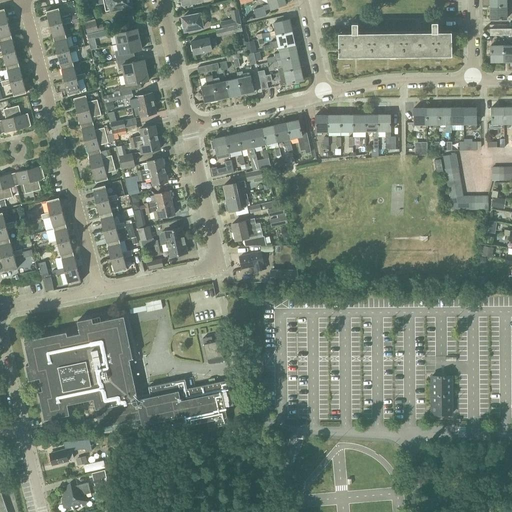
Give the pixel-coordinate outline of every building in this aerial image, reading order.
[(111,10),(115,9),(115,10),(116,11),(120,10),(121,8),(131,6),(131,4),(133,3),(131,0),(88,0),(90,6),(109,2),(111,10)] [(286,5),(286,4),(284,0),(267,0),(269,4),(263,6),(253,10),(256,19),(266,15),(265,11),(270,9),(271,10),(286,5)] [(490,19),(490,24),(506,24),(506,19),(506,7),(490,7),(490,19)] [(62,22),(62,20),(59,8),(46,11),(50,26),(62,22)] [(0,24),(8,23),(4,9),(0,9),(0,24)] [(222,30),(241,25),(238,11),(230,12),(232,21),(220,24),(222,30)] [(183,23),(182,24),(183,29),(185,29),(185,31),(202,27),(199,14),(182,18),(183,23)] [(269,24),(273,23),(273,24),(274,24),(276,35),(292,32),(289,20),(290,20),(289,19),(284,21),(283,15),(268,19),(269,24)] [(62,22),(50,26),(54,39),(66,36),(63,25),(67,24),(66,19),(62,20),(62,22)] [(84,24),(87,34),(104,30),(102,25),(96,26),(95,21),(84,24)] [(339,56),(339,57),(451,55),(451,45),(452,45),(452,41),(451,41),(451,31),(438,31),(438,22),(432,22),(432,32),(416,32),(358,33),(358,23),(352,23),(352,33),(338,33),(339,48),(338,48),(338,51),(339,51),(339,56)] [(0,39),(12,37),(8,23),(0,24),(0,39)] [(241,25),(222,30),(215,31),(217,37),(242,31),(241,25)] [(117,44),(139,39),(137,29),(115,34),(117,44)] [(102,31),(87,34),(86,35),(88,40),(103,37),(102,31)] [(292,32),(276,35),(279,47),(294,44),(292,32)] [(66,36),(54,39),(57,53),(70,50),(69,48),(66,36)] [(15,51),(12,37),(0,39),(0,42),(2,51),(0,52),(0,57),(4,57),(3,54),(15,51)] [(209,38),(191,42),(194,54),(212,50),(211,47),(217,46),(215,39),(209,40),(209,38)] [(141,49),(139,39),(117,44),(119,54),(115,55),(116,61),(132,57),(130,52),(141,49)] [(294,44),(279,47),(282,59),(297,56),(294,44)] [(511,45),(503,46),(503,62),(511,61),(511,45)] [(491,62),(503,62),(503,46),(491,46),(490,46),(490,62),(491,62)] [(70,50),(57,53),(61,67),(73,64),(70,53),(75,52),(73,47),(69,48),(70,50)] [(4,57),(7,68),(19,65),(15,51),(3,54),(4,57)] [(253,53),(248,54),(250,65),(256,63),(253,53)] [(297,56),(282,59),(284,71),(300,68),(297,56)] [(133,63),(132,57),(116,61),(118,66),(122,65),(124,75),(146,70),(144,60),(133,63)] [(76,75),(73,64),(61,67),(65,81),(77,78),(76,75)] [(213,71),(212,64),(197,68),(198,74),(213,71)] [(23,79),(19,65),(7,68),(10,79),(5,80),(7,85),(11,84),(10,82),(23,79)] [(300,68),(284,71),(287,83),(287,84),(303,81),(303,80),(302,80),(300,68)] [(148,81),(146,70),(124,75),(126,86),(118,87),(119,93),(137,89),(136,84),(136,83),(148,81)] [(237,73),(238,79),(241,94),(253,91),(253,92),(254,92),(249,72),(243,74),(242,71),(237,73)] [(77,78),(65,81),(68,96),(81,92),(78,81),(82,79),(81,74),(76,75),(77,78)] [(205,102),(217,99),(212,79),(212,75),(205,77),(207,86),(201,87),(205,103),(205,102)] [(271,75),(265,76),(259,77),(262,90),(268,88),(267,82),(272,81),(271,75)] [(219,78),(212,79),(217,99),(229,97),(226,81),(220,83),(219,78)] [(14,96),(26,93),(23,79),(10,82),(11,84),(14,96)] [(238,79),(226,81),(229,97),(241,94),(238,79)] [(132,108),(153,103),(151,93),(136,97),(136,98),(130,100),(132,108)] [(73,99),(77,113),(99,108),(97,100),(87,102),(86,96),(73,99)] [(114,109),(112,102),(105,103),(107,111),(114,109)] [(132,108),(133,116),(134,118),(156,113),(153,103),(132,108)] [(18,106),(11,108),(17,130),(31,126),(28,113),(21,115),(18,106)] [(504,124),(504,108),(492,108),(492,107),(491,107),(491,124),(492,124),(504,124)] [(0,122),(3,133),(17,130),(11,108),(3,110),(6,119),(0,120),(0,122)] [(81,127),(93,124),(91,117),(101,115),(99,108),(77,113),(81,127)] [(414,125),(426,124),(426,109),(414,109),(414,108),(413,108),(414,125)] [(426,124),(438,124),(438,108),(426,109),(426,124)] [(451,124),(451,108),(438,108),(438,124),(451,124)] [(451,108),(451,124),(459,124),(459,130),(463,130),(463,124),(463,108),(451,108)] [(463,108),(463,124),(471,124),(471,130),(476,130),(476,108),(475,108),(463,108)] [(353,116),(353,131),(365,131),(365,115),(353,116)] [(378,137),(378,131),(378,115),(365,115),(365,131),(373,131),(373,137),(373,146),(371,146),(372,157),(378,157),(378,145),(378,137)] [(378,115),(378,131),(386,131),(386,133),(391,133),(390,115),(378,115)] [(316,132),(328,132),(328,116),(316,116),(315,116),(315,132),(316,132)] [(328,132),(340,132),(340,116),(328,116),(328,132)] [(340,132),(353,131),(353,116),(340,116),(340,132)] [(123,120),(110,123),(112,130),(125,127),(123,120)] [(286,123),(290,139),(301,136),(302,137),(298,120),(298,121),(286,123)] [(277,141),(290,139),(286,123),(274,126),(277,141)] [(81,127),(84,141),(106,135),(104,128),(95,130),(93,124),(81,127)] [(137,142),(157,137),(154,126),(140,129),(141,136),(136,137),(137,142)] [(262,129),(265,144),(277,141),(274,126),(262,129)] [(125,128),(112,131),(114,139),(117,139),(116,136),(126,134),(125,128)] [(253,147),(265,144),(262,129),(250,131),(253,147)] [(254,153),(253,147),(250,131),(238,134),(241,150),(246,148),(248,155),(249,155),(252,171),(259,170),(255,154),(255,153),(254,153)] [(238,134),(225,137),(229,152),(241,150),(238,134)] [(108,143),(106,135),(84,141),(88,155),(100,152),(99,145),(108,143)] [(137,142),(138,147),(140,146),(141,153),(160,149),(157,137),(137,142)] [(230,156),(229,152),(225,137),(214,139),(213,139),(213,140),(211,141),(213,150),(215,149),(217,155),(217,159),(230,156)] [(395,137),(386,137),(386,145),(391,145),(391,149),(396,149),(395,137)] [(308,141),(299,143),(300,151),(305,150),(306,154),(311,153),(308,141)] [(422,148),(416,149),(415,149),(415,156),(427,156),(427,143),(422,143),(422,148)] [(88,155),(92,169),(114,163),(112,155),(102,158),(100,152),(88,155)] [(120,163),(133,160),(132,154),(119,156),(120,163)] [(442,157),(443,163),(456,161),(455,155),(442,157)] [(145,169),(143,170),(144,175),(150,173),(164,170),(162,158),(147,162),(147,163),(144,164),(145,169)] [(133,160),(120,163),(122,169),(134,166),(133,160)] [(440,160),(434,161),(436,172),(442,171),(440,160)] [(226,167),(220,169),(221,175),(233,172),(231,161),(224,162),(226,167)] [(443,163),(444,169),(457,167),(456,161),(443,163)] [(114,163),(92,169),(95,183),(108,180),(106,173),(116,171),(114,163)] [(41,166),(27,170),(33,192),(40,190),(38,180),(45,178),(41,166)] [(458,173),(457,167),(444,169),(446,175),(458,173)] [(261,169),(259,170),(252,171),(245,172),(247,181),(253,180),(253,179),(263,177),(261,169)] [(27,170),(13,173),(16,186),(23,184),(25,194),(33,192),(27,170)] [(167,182),(164,170),(150,173),(144,175),(145,180),(151,178),(152,185),(167,182)] [(13,173),(0,176),(0,179),(5,199),(13,197),(10,187),(16,186),(13,173)] [(445,175),(447,181),(459,179),(458,173),(446,175),(445,175)] [(447,181),(448,187),(460,185),(459,179),(447,181)] [(223,186),(226,199),(241,195),(240,189),(246,187),(245,181),(223,186)] [(93,188),(96,203),(109,199),(108,197),(105,185),(93,188)] [(448,187),(449,193),(461,191),(460,185),(448,187)] [(171,193),(169,192),(169,191),(154,194),(156,201),(149,203),(150,208),(172,203),(170,197),(172,196),(171,193)] [(461,191),(449,193),(450,199),(462,197),(461,191)] [(245,194),(241,195),(226,199),(227,204),(226,204),(225,206),(226,209),(227,210),(229,210),(229,211),(246,208),(244,199),(246,199),(245,194)] [(138,195),(130,197),(132,204),(139,203),(140,203),(138,195)] [(96,203),(100,217),(112,213),(109,202),(114,201),(112,196),(108,197),(109,199),(96,203)] [(469,210),(469,197),(462,197),(450,199),(452,210),(469,210)] [(50,215),(62,212),(59,198),(46,201),(49,213),(45,214),(46,219),(51,218),(50,215)] [(504,210),(506,201),(493,198),(491,208),(504,210)] [(150,208),(152,213),(154,212),(155,219),(174,215),(174,213),(175,213),(175,209),(173,209),(172,203),(150,208)] [(260,205),(261,211),(270,209),(268,203),(259,204),(260,205)] [(269,210),(271,216),(277,215),(277,218),(271,219),(272,225),(286,222),(283,207),(269,210)] [(51,218),(54,229),(66,226),(62,212),(50,215),(51,218)] [(115,225),(112,213),(100,217),(103,231),(116,227),(115,225)] [(264,237),(256,239),(253,225),(255,224),(254,219),(245,221),(232,224),(236,240),(244,238),(246,246),(266,246),(264,237)] [(488,233),(494,234),(496,223),(489,222),(488,233)] [(0,228),(0,242),(10,240),(7,229),(11,228),(10,223),(5,224),(6,226),(0,228)] [(116,227),(103,231),(107,245),(120,241),(117,230),(121,229),(120,224),(115,225),(116,227)] [(70,240),(66,226),(54,229),(57,240),(52,242),(54,247),(58,245),(57,243),(70,240)] [(155,246),(161,245),(160,240),(154,241),(152,237),(149,226),(137,229),(143,249),(155,245),(155,246)] [(161,245),(167,244),(184,240),(181,228),(165,231),(166,239),(160,240),(161,245)] [(13,252),(10,240),(0,242),(0,253),(1,258),(13,254),(13,252)] [(58,245),(61,257),(73,254),(70,240),(57,243),(58,245)] [(185,244),(184,240),(167,244),(170,256),(187,253),(186,251),(187,250),(187,247),(185,246),(185,244)] [(120,241),(107,245),(111,259),(123,255),(122,253),(120,241)] [(492,257),(494,247),(482,245),(480,255),(487,256),(492,257)] [(14,257),(18,256),(17,251),(13,252),(13,254),(1,258),(5,272),(17,269),(14,257)] [(123,255),(111,259),(114,273),(127,270),(124,258),(128,257),(127,252),(122,253),(123,255)] [(261,252),(239,257),(242,268),(254,265),(256,271),(264,269),(263,263),(261,252)] [(65,271),(77,268),(73,254),(61,257),(64,268),(60,269),(61,274),(65,273),(65,271)] [(161,259),(147,262),(149,270),(163,267),(161,259)] [(81,282),(77,268),(65,271),(65,273),(68,285),(81,282)] [(271,270),(271,281),(299,281),(297,270),(271,270)] [(160,299),(145,302),(147,312),(163,309),(160,299)] [(38,392),(44,420),(69,415),(67,404),(93,399),(99,428),(140,419),(142,424),(164,419),(166,429),(207,420),(209,428),(229,424),(225,407),(233,405),(228,380),(187,389),(185,379),(148,387),(150,394),(137,396),(129,359),(133,359),(124,316),(98,321),(97,317),(77,321),(79,333),(67,336),(66,332),(24,341),(29,365),(25,366),(29,380),(40,378),(42,391),(38,392)] [(211,337),(202,339),(207,359),(208,359),(207,357),(212,356),(213,358),(213,356),(222,354),(222,356),(223,356),(220,341),(212,342),(211,337)] [(452,416),(452,389),(452,376),(448,376),(435,376),(430,376),(430,416),(452,416)] [(63,443),(64,445),(65,450),(50,454),(52,465),(68,461),(68,460),(73,458),(71,450),(85,449),(86,453),(92,451),(89,440),(63,443)] [(83,507),(86,494),(90,493),(88,483),(65,489),(62,501),(71,510),(83,507)]
